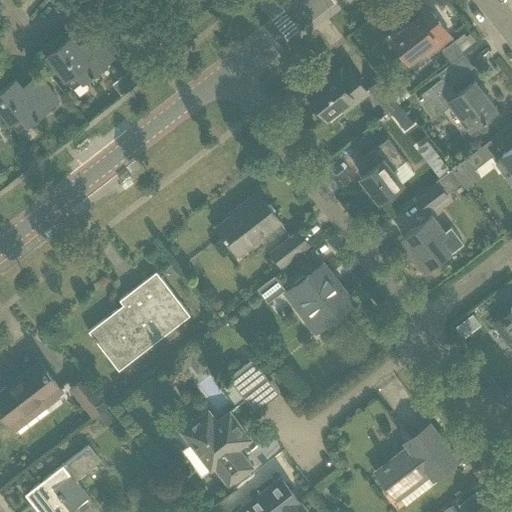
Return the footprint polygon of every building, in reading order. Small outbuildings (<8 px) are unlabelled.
[(426,54),(435,47),(450,36),(424,2),(413,11),(417,16),(387,39),(405,62),(422,49),(426,54)] [(46,54),(64,78),(74,71),(82,81),(112,57),(96,37),(81,48),(71,35),(46,54)] [(463,53),(454,41),(442,50),(452,62),(463,53)] [(463,53),(452,62),(438,72),(448,85),(473,66),(463,53)] [(346,110),(367,93),(349,70),(338,79),(333,73),(308,93),(327,116),(342,104),(346,110)] [(128,71),(120,77),(128,87),(136,81),(128,71)] [(0,90),(0,108),(9,121),(18,114),(27,124),(57,100),(41,80),(26,91),(16,78),(0,90)] [(371,87),(389,110),(401,101),(383,78),(371,87)] [(450,89),(446,92),(438,81),(417,96),(433,118),(434,117),(432,114),(444,105),(446,108),(448,107),(447,107),(451,104),(470,129),(496,109),(474,80),(455,95),(450,89)] [(406,161),(388,138),(362,157),(370,167),(360,175),(379,200),(401,183),(392,171),(406,161)] [(511,146),(502,154),(500,151),(490,139),(465,159),(474,171),(492,157),(504,172),(510,168),(511,170),(511,146)] [(427,140),(417,147),(439,175),(449,168),(427,140)] [(435,181),(438,185),(419,199),(428,211),(448,195),(447,193),(462,181),(452,168),(435,181)] [(216,227),(237,254),(279,222),(257,193),(241,205),(243,207),(227,220),(226,218),(216,227)] [(431,214),(417,224),(402,236),(416,254),(415,254),(425,268),(438,258),(437,258),(448,249),(459,240),(450,229),(446,233),(431,214)] [(298,232),(270,254),(280,266),(307,245),(298,232)] [(323,321),(325,323),(352,302),(337,283),(334,285),(319,266),(286,293),(305,317),(307,315),(316,326),(323,321)] [(274,275),(257,288),(268,302),(285,289),(274,275)] [(215,317),(185,278),(163,295),(158,288),(83,345),(98,364),(139,333),(155,321),(164,332),(178,321),(189,336),(215,317)] [(511,309),(511,312),(496,324),(511,345),(511,306),(510,308),(511,309)] [(194,339),(171,357),(177,364),(185,357),(190,365),(197,360),(203,368),(204,369),(212,362),(205,353),(194,339)] [(242,396),(266,377),(252,358),(228,377),(242,396)] [(44,407),(63,392),(40,363),(7,389),(6,387),(0,391),(0,410),(10,423),(38,401),(44,407)] [(84,375),(69,387),(92,417),(108,404),(84,375)] [(105,407),(95,416),(103,426),(114,418),(105,407)] [(208,411),(190,425),(199,436),(190,443),(201,458),(207,454),(215,464),(210,468),(210,469),(214,466),(229,485),(252,468),(237,449),(250,439),(229,412),(216,422),(208,411)] [(430,471),(433,476),(457,457),(456,456),(455,457),(429,425),(431,424),(430,422),(406,441),(410,445),(377,471),(397,497),(430,471)] [(100,461),(88,445),(25,494),(38,511),(68,511),(88,497),(75,480),(100,461)] [(471,464),(471,471),(475,475),(481,476),(486,472),(486,466),(482,461),(476,461),(471,464)] [(224,511),(217,502),(203,511),(307,511),(281,478),(236,511),(224,511)] [(494,511),(498,510),(489,499),(471,511),(494,511)] [(455,501),(442,511),(462,511),(463,511),(457,504),(455,501)]
